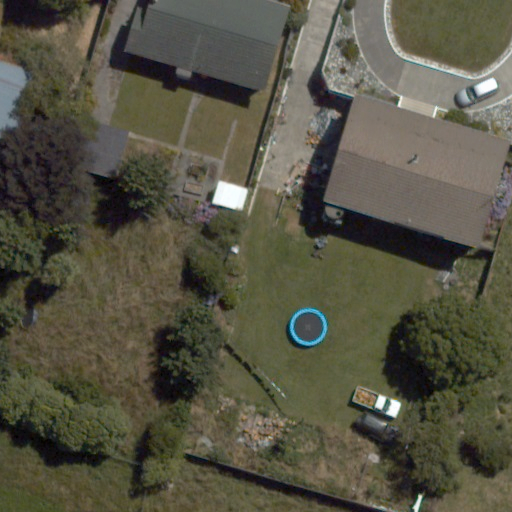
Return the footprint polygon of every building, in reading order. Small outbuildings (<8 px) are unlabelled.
[(288,6),(266,0),(150,0),(148,10),(136,6),(124,51),(264,91),(288,6)] [(0,179),(4,180),(36,73),(0,61),(0,179)] [(325,200),(479,247),(511,141),(357,95),(325,200)] [(76,113),(61,162),(116,179),(131,131),(76,113)] [(248,189),(218,181),(212,203),(242,211),(248,189)] [(361,477),(351,508),(364,511),(414,511),(420,495),(361,477)]
